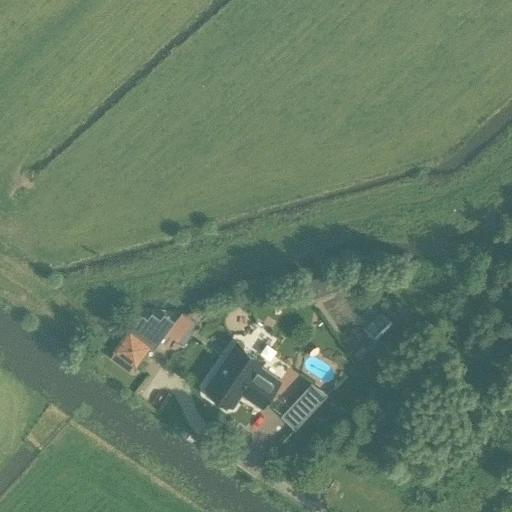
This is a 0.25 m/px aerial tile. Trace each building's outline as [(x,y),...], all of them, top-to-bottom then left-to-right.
[(332,273),(319,278),(325,294),(338,289),(332,273)] [(313,280),(301,285),(307,301),(319,296),(313,280)] [(142,313),(111,357),(131,372),(149,346),(154,349),(166,332),(179,341),(193,320),(181,312),(175,320),(163,312),(160,318),(151,312),(147,317),(142,313)] [(393,323),(382,312),(365,327),(377,340),(393,323)] [(266,359),(239,340),(208,385),(211,387),(207,392),(228,407),(232,402),(235,404),(244,391),(264,405),(282,378),(262,364),(266,359)] [(283,413),(297,427),(306,417),(292,404),(283,413)]
